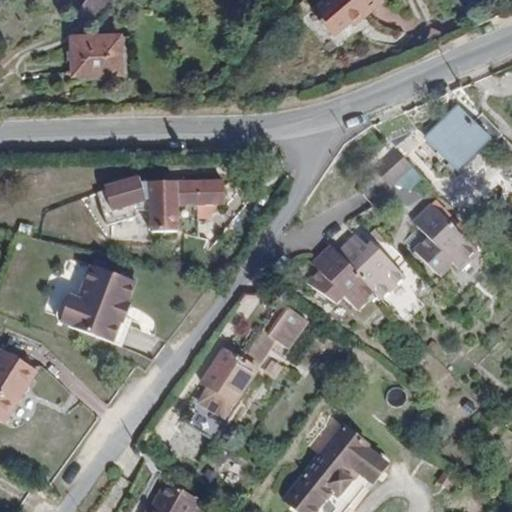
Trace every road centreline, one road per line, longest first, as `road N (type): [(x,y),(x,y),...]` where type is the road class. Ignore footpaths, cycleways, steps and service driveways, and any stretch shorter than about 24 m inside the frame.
road 1 (residential): [(317,119),(287,202),(71,511)]
road 2 (residential): [(317,119),(0,137)]
road 3 (residential): [(511,40),(317,119)]
